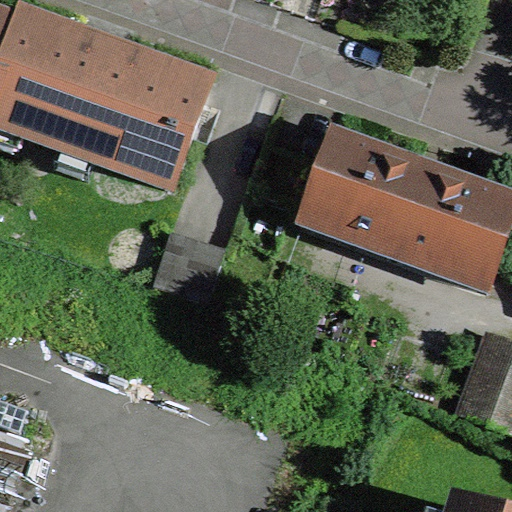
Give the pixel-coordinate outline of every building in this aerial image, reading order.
[(0,125),(172,189),(208,94),(122,62),(124,58),(98,48),(96,54),(20,26),(16,37),(2,76),(5,77),(0,91),(0,125)] [(0,91),(5,77),(2,76),(16,37),(0,30),(0,91)] [(511,203),(332,139),(300,225),(489,293),(511,230),(511,203)] [(226,250),(172,233),(155,289),(209,305),(226,250)] [(403,336),(387,379),(435,397),(451,354),(403,336)] [(511,344),(490,336),(460,417),(511,436),(511,344)] [(0,442),(0,500),(10,505),(30,453),(0,442)]
